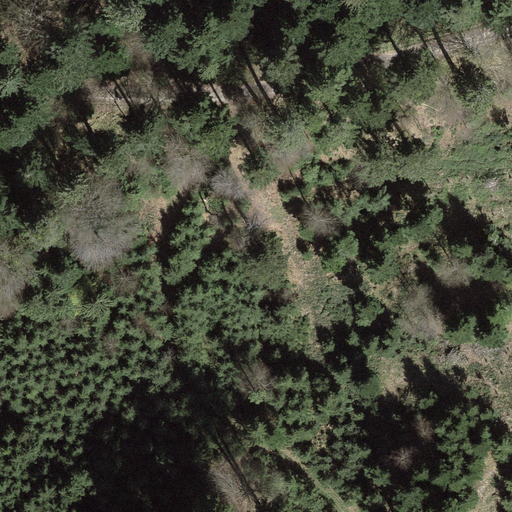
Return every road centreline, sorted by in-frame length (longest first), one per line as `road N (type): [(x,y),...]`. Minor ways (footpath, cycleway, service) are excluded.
road 1 (track): [(511,25),(247,92),(0,86)]
road 2 (track): [(336,511),(315,485),(237,436),(188,388),(166,299),(171,219),(202,148),(247,92)]
